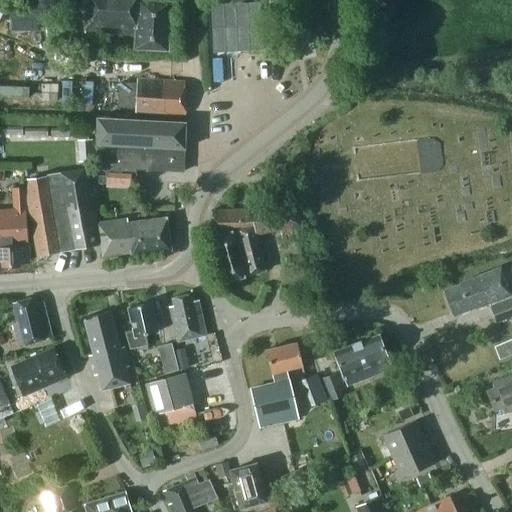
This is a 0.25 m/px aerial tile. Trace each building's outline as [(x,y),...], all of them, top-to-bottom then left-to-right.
[(138,0),(86,0),(85,32),(136,35),(135,48),(168,50),(171,3),(139,1),(138,0)] [(262,50),(259,3),(211,5),(213,53),(262,50)] [(9,10),(9,14),(9,27),(9,28),(37,28),(37,10),(9,10)] [(185,82),(137,79),(136,83),(121,82),(120,105),(135,106),(135,112),(184,115),(185,82)] [(62,81),(61,105),(71,105),(72,81),(62,81)] [(83,82),(82,105),(92,106),(93,82),(83,82)] [(29,87),(0,85),(0,95),(29,97),(29,87)] [(136,169),(183,171),(184,149),(185,123),(97,118),(97,158),(96,170),(136,172),(136,169)] [(0,134),(23,135),(23,126),(0,125),(0,134)] [(25,138),(48,138),(48,127),(25,128),(25,138)] [(68,129),(51,130),(51,138),(69,138),(68,129)] [(418,139),(424,171),(445,167),(439,136),(418,139)] [(94,162),(93,150),(78,151),(79,163),(94,162)] [(126,219),(97,223),(89,169),(28,179),(27,199),(37,255),(100,244),(102,257),(131,253),(131,256),(171,250),(166,217),(127,223),(126,219)] [(106,185),(130,186),(130,174),(106,173),(106,185)] [(29,261),(25,186),(12,187),(13,209),(0,209),(0,259),(1,259),(1,266),(19,265),(19,262),(29,261)] [(280,230),(281,237),(303,233),(298,208),(211,211),(215,236),(210,237),(222,283),(267,270),(257,234),(280,230)] [(489,304),(489,305),(491,305),(497,320),(511,314),(511,289),(509,290),(500,267),(459,283),(460,285),(443,292),(453,316),(474,307),(475,309),(489,304)] [(197,300),(191,302),(189,294),(172,298),(173,306),(169,307),(177,342),(205,335),(197,300)] [(36,303),(34,297),(12,303),(17,322),(13,323),(19,346),(52,337),(42,301),(36,303)] [(157,332),(151,303),(128,308),(134,336),(127,338),(129,349),(147,345),(145,335),(157,332)] [(120,348),(110,312),(84,318),(93,355),(89,356),(94,375),(98,374),(102,390),(129,383),(125,367),(128,366),(123,347),(120,348)] [(391,368),(378,334),(333,352),(346,385),(391,368)] [(509,356),(511,354),(511,338),(503,342),(509,356)] [(177,367),(174,353),(171,343),(158,346),(164,373),(178,370),(177,367)] [(302,366),(297,343),(265,350),(273,383),(250,389),(259,427),(298,418),(287,370),(302,366)] [(23,396),(66,377),(53,348),(10,366),(23,396)] [(174,353),(177,367),(187,365),(183,351),(174,353)] [(192,404),(192,402),(184,373),(145,383),(154,414),(192,404)] [(505,406),(507,412),(511,410),(511,375),(492,383),(494,388),(487,391),(494,411),(505,406)] [(324,380),(332,402),(343,398),(335,376),(324,380)] [(0,406),(9,402),(0,382),(0,406)] [(131,404),(144,401),(140,384),(127,388),(131,404)] [(410,407),(398,413),(403,421),(414,415),(410,407)] [(392,456),(425,442),(415,420),(382,435),(392,456)] [(425,442),(392,456),(401,478),(434,463),(425,442)] [(152,451),(139,455),(143,467),(156,463),(152,451)] [(225,463),(216,465),(219,478),(229,476),(225,463)] [(266,501),(256,463),(230,470),(240,508),(266,501)] [(354,472),(341,476),(346,493),(359,490),(354,472)] [(428,474),(417,480),(421,489),(432,483),(428,474)] [(217,498),(209,479),(190,487),(187,481),(163,491),(169,505),(172,503),(175,511),(200,511),(198,507),(217,498)] [(64,511),(75,509),(68,486),(41,495),(45,511),(64,511)] [(131,511),(125,492),(85,504),(87,511),(131,511)] [(294,494),(281,499),(285,511),(299,508),(294,494)] [(384,505),(380,496),(354,507),(356,511),(384,511),(382,506),(384,505)] [(429,505),(432,511),(456,511),(449,496),(429,505)]
